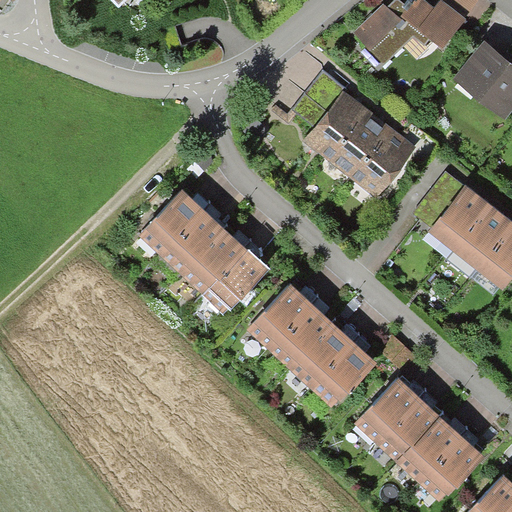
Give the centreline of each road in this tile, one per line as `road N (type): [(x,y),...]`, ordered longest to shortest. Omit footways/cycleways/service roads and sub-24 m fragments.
road 1 (residential): [(215,77),(209,113),(246,183),(511,411)]
road 2 (track): [(0,310),(209,113)]
road 3 (residential): [(31,43),(117,81),(167,85),(215,77)]
road 4 (residential): [(215,77),(275,49),(327,0)]
